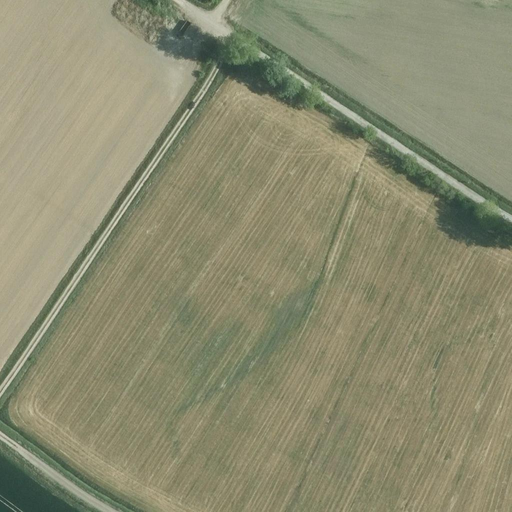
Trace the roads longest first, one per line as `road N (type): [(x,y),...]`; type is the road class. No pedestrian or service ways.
road 1 (track): [(0,388),(233,38)]
road 2 (residential): [(172,0),(511,221)]
road 3 (track): [(109,511),(0,432)]
